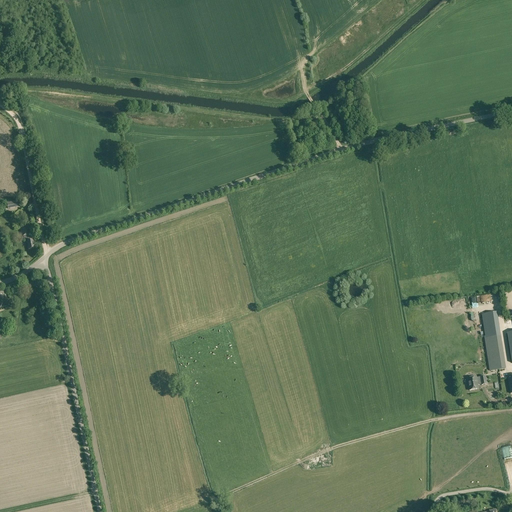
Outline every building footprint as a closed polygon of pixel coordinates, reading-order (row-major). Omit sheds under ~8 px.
[(7,203),(8,209),(18,207),(16,200),(7,203)] [(33,237),(30,238),(26,239),(29,250),(34,248),(33,245),(34,245),(33,237)] [(480,305),(486,305),(486,302),(495,302),(495,295),(480,296),(480,305)] [(501,337),(497,313),(482,315),(486,336),(486,339),(501,337)] [(484,337),(489,371),(506,369),(501,337),(486,339),(486,336),(484,337)] [(467,379),(469,391),(478,389),(478,385),(481,384),(482,385),(487,384),(485,376),(480,377),(476,378),(476,377),(467,379)]
